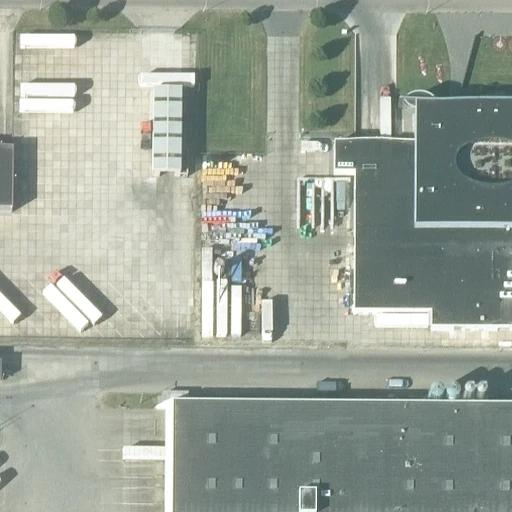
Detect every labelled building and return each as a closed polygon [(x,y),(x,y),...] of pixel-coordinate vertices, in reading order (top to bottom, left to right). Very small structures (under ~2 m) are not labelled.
[(180,93),(152,93),(151,177),(186,178),(186,153),(179,153),(180,93)] [(333,145),(333,176),(353,176),(353,315),(430,316),(430,332),(511,332),(511,108),(427,108),(426,108),(425,108),(425,107),(424,107),(423,107),(422,106),(421,106),(420,106),(419,106),(418,106),(417,106),(416,106),(415,106),(414,106),(413,106),(413,107),(412,107),(411,107),(410,108),(397,108),(397,110),(413,110),(413,146),(333,145)] [(0,213),(11,213),(11,152),(10,152),(0,152),(0,213)] [(187,394),(161,394),(161,405),(187,405),(187,394)] [(428,398),(427,401),(428,403),(429,405),(432,407),(434,407),(437,407),(439,405),(440,403),(441,400),(440,398),(439,396),(436,394),(434,394),(431,394),(429,396),(428,398)] [(444,399),(443,401),(444,404),(445,406),(447,407),(450,408),(453,407),(455,406),(456,404),(457,401),(456,398),(455,396),(452,395),(450,394),(447,395),(445,396),(444,399)] [(461,400),(461,402),(461,404),(463,406),(464,407),(466,407),(468,407),(470,406),(471,404),(471,402),(471,400),(470,398),(468,397),(466,397),(464,397),(463,398),(461,400)] [(474,400),(473,402),(474,404),(475,406),(477,407),(479,407),(481,407),(482,406),(484,404),(484,402),(483,400),(482,398),(481,397),(478,397),(476,397),(475,398),(474,400)] [(511,511),(511,410),(170,408),(169,511),(511,511)]
